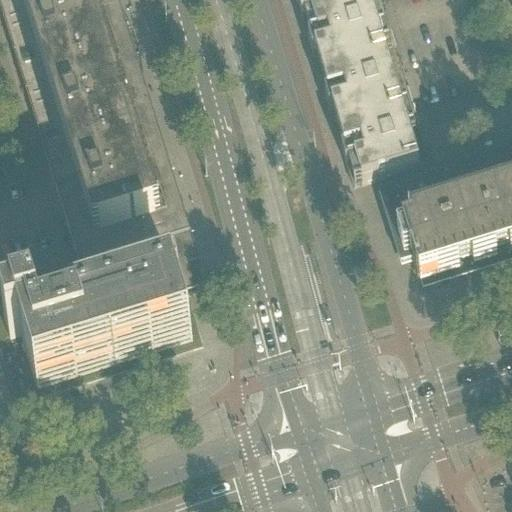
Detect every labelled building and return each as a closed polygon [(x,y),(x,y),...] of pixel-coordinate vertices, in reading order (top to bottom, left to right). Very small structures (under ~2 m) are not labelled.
[(0,0),(0,11),(22,83),(32,115),(82,274),(191,240),(171,175),(167,164),(152,113),(144,115),(112,15),(120,12),(120,11),(116,0),(0,0)] [(296,0),(303,20),(353,5),(351,0),(296,0)] [(314,56),(320,77),(396,54),(379,0),(368,0),(353,5),(303,20),(310,41),(309,41),(313,56),(314,56)] [(331,112),(337,133),(413,111),(396,54),(320,77),(326,97),(325,97),(330,113),(331,112)] [(430,168),(413,111),(337,133),(343,154),(342,154),(347,169),(349,168),(356,190),(363,188),(387,181),(430,168)] [(511,156),(391,194),(380,197),(402,270),(413,266),(418,281),(420,281),(420,280),(435,275),(435,276),(437,275),(437,274),(455,269),(455,270),(457,270),(457,268),(476,262),(476,264),(478,263),(477,262),(493,257),(493,258),(495,258),(495,256),(511,250),(511,156)] [(0,342),(2,349),(7,365),(19,405),(59,393),(59,394),(69,391),(67,384),(192,346),(176,295),(185,292),(195,289),(189,272),(200,269),(191,240),(82,274),(7,296),(13,316),(14,318),(15,320),(15,323),(6,325),(0,327),(0,342)]
